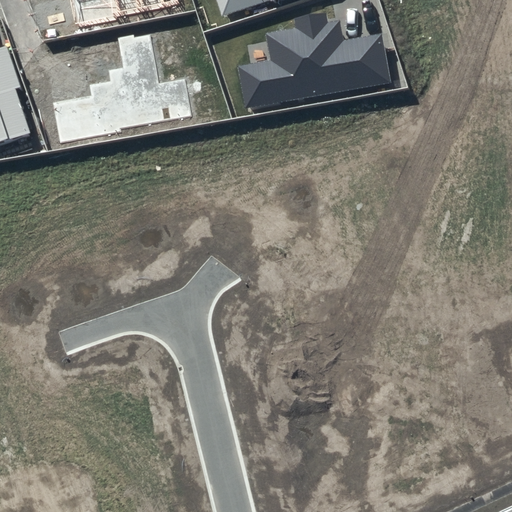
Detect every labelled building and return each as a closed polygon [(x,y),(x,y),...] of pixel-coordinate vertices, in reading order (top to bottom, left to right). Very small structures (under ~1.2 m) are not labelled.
[(71,0),(77,26),(178,6),(177,0),(71,0)] [(216,0),(222,16),(270,0),(216,0)] [(270,60),(239,67),(246,108),(392,83),(382,34),(340,40),(338,21),(326,23),(325,13),(294,18),(296,28),(266,34),(270,60)] [(91,96),(53,102),(60,142),(192,119),(185,79),(159,83),(150,32),(118,38),(123,67),(108,70),(110,82),(90,85),(91,96)] [(0,143),(29,134),(13,89),(21,87),(6,46),(0,47),(0,143)]
